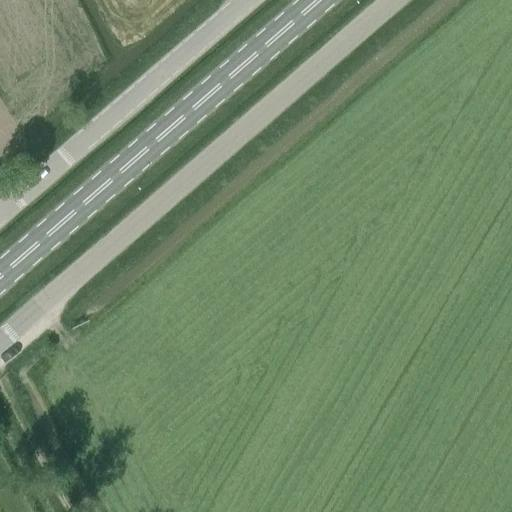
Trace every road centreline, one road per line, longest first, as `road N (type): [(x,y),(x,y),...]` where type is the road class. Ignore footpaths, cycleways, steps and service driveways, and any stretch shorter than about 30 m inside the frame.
road 1 (unclassified): [(0,336),(393,0)]
road 2 (secondary): [(0,277),(315,0)]
road 3 (unclassified): [(0,215),(242,0)]
